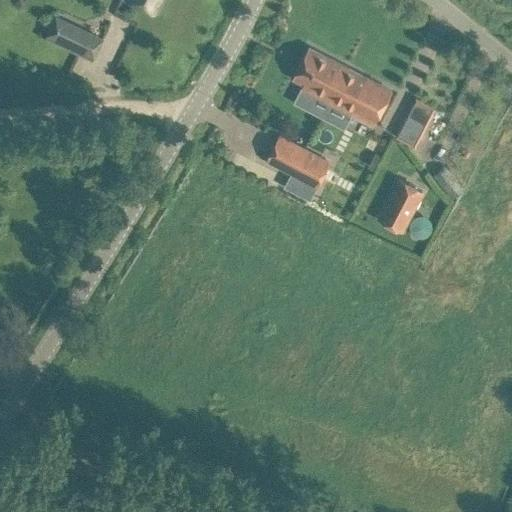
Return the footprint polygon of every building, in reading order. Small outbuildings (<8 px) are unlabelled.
[(133,0),(158,12),(163,0),(133,0)] [(46,37),(93,59),(103,37),(56,15),(46,37)] [(373,122),(383,104),(391,89),(309,47),(301,61),(293,76),(304,82),(302,85),(313,91),(373,122)] [(406,115),(396,134),(414,144),(424,125),(406,115)] [(297,144),(279,135),(267,158),(285,168),(316,185),(328,161),(297,144)] [(444,163),(433,173),(453,196),(464,186),(444,163)] [(377,217),(401,230),(421,191),(398,179),(377,217)]
